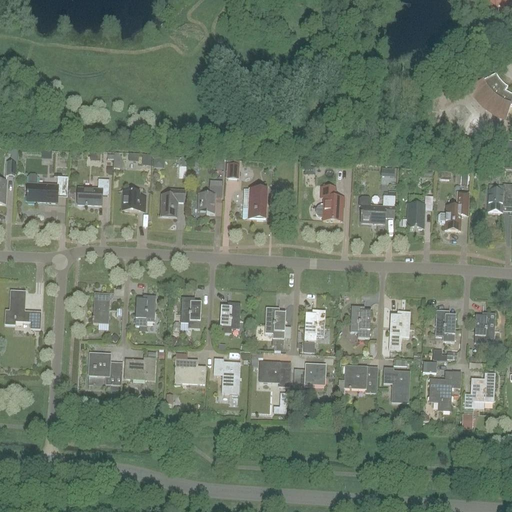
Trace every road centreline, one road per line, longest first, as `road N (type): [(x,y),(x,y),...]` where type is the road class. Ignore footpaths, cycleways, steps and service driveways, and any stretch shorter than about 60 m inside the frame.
road 1 (tertiary): [(511,511),(232,490),(46,461)]
road 2 (residential): [(511,276),(83,252),(59,262)]
road 3 (unclassified): [(46,461),(59,262)]
